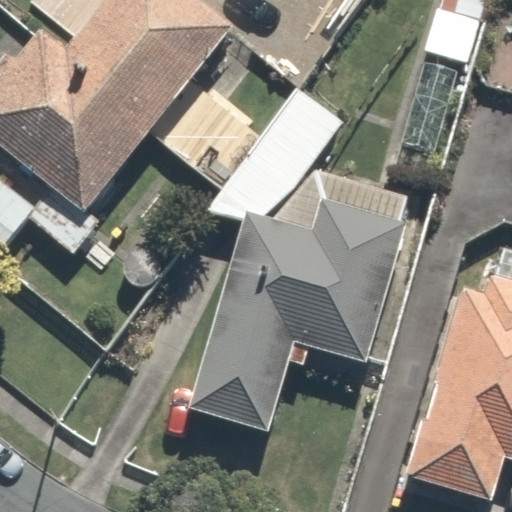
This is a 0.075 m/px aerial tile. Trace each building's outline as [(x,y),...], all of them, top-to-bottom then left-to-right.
[(0,241),(20,220),(38,236),(225,28),(193,0),(91,0),(51,44),(23,18),(0,43),(0,241)] [(492,0),(426,0),(411,45),(471,65),(492,0)] [(326,117),(248,41),(161,129),(239,205),(326,117)] [(309,230),(226,209),(175,407),(252,427),(269,358),(292,364),(296,346),(361,363),(398,218),(317,197),(309,230)] [(511,247),(462,233),(393,467),(474,491),(486,452),(511,459),(511,247)]
